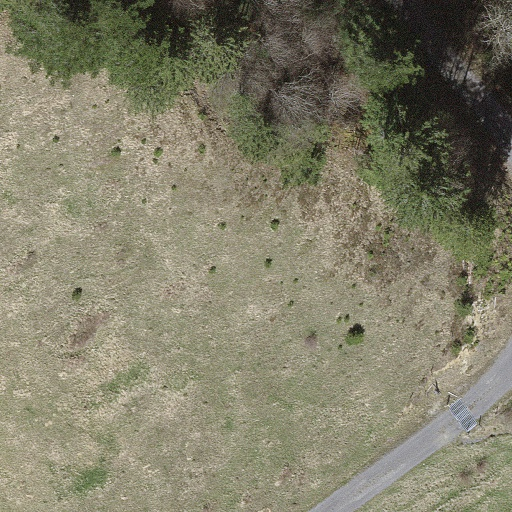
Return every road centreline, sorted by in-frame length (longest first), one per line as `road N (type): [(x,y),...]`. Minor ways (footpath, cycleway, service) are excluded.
road 1 (track): [(339,511),(511,382)]
road 2 (track): [(511,123),(437,43),(415,0)]
